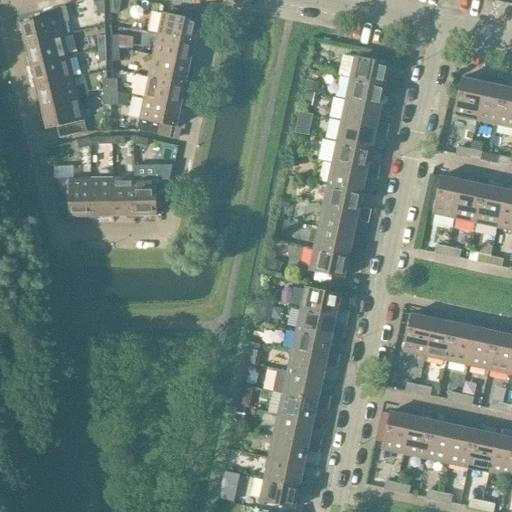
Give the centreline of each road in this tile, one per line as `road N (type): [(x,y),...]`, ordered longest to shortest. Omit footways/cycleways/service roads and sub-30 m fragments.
road 1 (residential): [(218,0),(169,237),(59,237),(0,7)]
road 2 (residential): [(336,511),(437,28)]
road 3 (residential): [(305,0),(437,28)]
